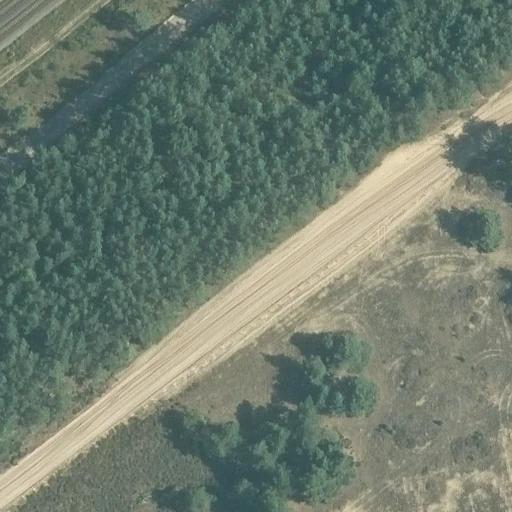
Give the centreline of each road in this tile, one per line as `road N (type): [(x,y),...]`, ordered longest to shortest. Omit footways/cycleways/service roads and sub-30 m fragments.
road 1 (track): [(511,119),(459,147),(0,490)]
road 2 (track): [(0,171),(216,0)]
road 3 (track): [(0,81),(104,0)]
